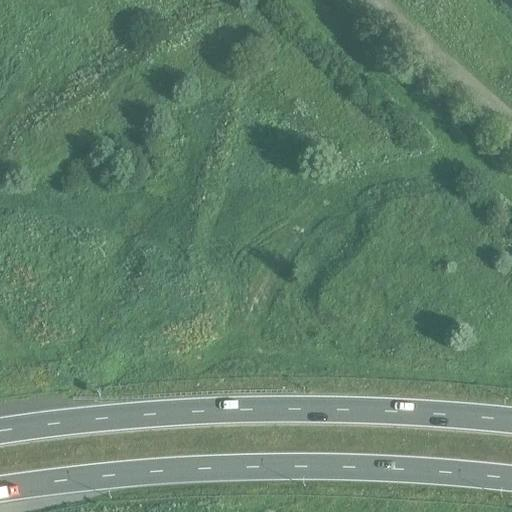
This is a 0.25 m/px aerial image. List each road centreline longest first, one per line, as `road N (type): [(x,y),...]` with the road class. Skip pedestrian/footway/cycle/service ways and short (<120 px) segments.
road 1 (trunk): [(511,420),(214,410),(0,431)]
road 2 (trunk): [(0,488),(299,466),(511,478)]
road 3 (track): [(375,0),(511,123)]
